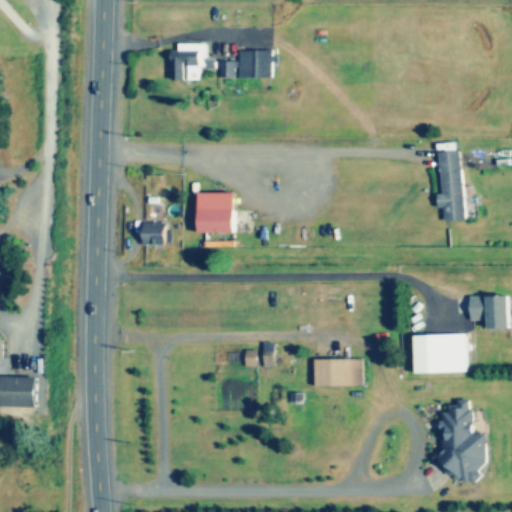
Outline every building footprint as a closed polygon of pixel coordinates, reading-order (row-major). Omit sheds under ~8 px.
[(241,51),(241,61),(222,61),(222,78),(275,78),(274,50),(241,51)] [(201,56),(173,56),(173,80),(201,80),(201,56)] [(463,150),(439,152),(443,209),(445,209),(446,221),(467,220),(463,150)] [(198,234),(235,234),(235,210),(198,210),(198,234)] [(161,233),(145,233),(145,245),(169,245),(169,225),(161,225),(161,233)] [(488,329),(511,329),(511,334),(511,295),(471,296),(471,320),(488,320),(488,329)] [(467,335),(417,335),(417,373),(467,372),(467,335)] [(3,340),(0,340),(0,407),(39,408),(40,377),(2,376),(3,340)] [(352,386),(352,359),(315,359),(316,386),(352,386)] [(291,393),(291,430),(306,430),(305,393),(291,393)] [(444,478),(486,477),(485,433),(474,434),(474,400),(450,401),(450,412),(442,412),(444,478)]
